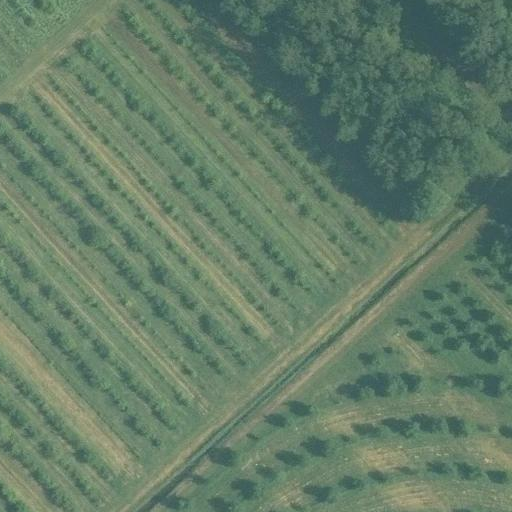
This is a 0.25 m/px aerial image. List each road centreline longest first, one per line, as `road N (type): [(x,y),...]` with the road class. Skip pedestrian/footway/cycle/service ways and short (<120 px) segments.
road 1 (track): [(511,114),(383,0)]
road 2 (track): [(0,98),(106,0)]
